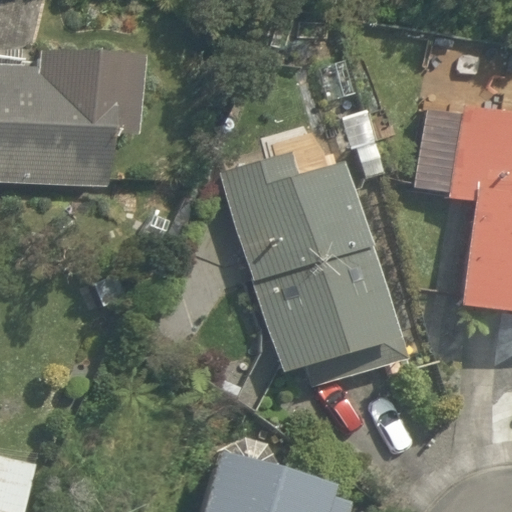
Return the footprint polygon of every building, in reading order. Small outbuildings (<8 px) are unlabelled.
[(334,23),(271,10),(260,62),(323,75),(334,23)] [(5,61),(0,60),(0,188),(80,193),(83,138),(108,139),(113,48),(6,42),(5,61)] [(511,312),(511,107),(443,96),(422,194),(447,199),(427,295),(511,312)] [(331,140),(216,164),(259,370),(374,345),(331,140)] [(304,465),(198,442),(177,511),(315,511),(318,505),(295,499),(304,465)] [(0,511),(14,511),(19,464),(0,461),(0,511)]
